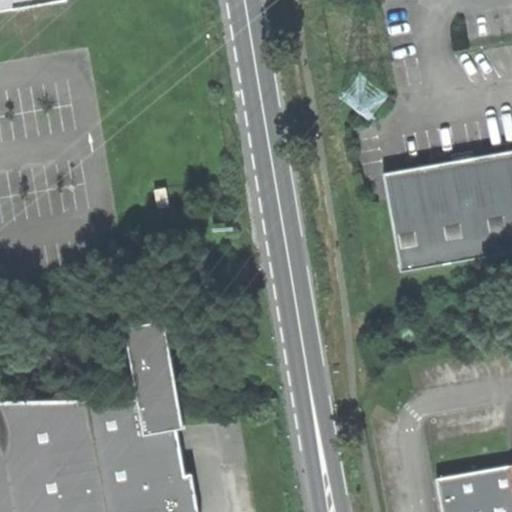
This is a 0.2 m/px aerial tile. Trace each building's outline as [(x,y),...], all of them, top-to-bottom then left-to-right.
[(0,0),(0,10),(59,0),(0,0)] [(383,172),(401,270),(511,250),(511,149),(462,158),(383,172)] [(157,189),(161,208),(171,206),(167,186),(157,189)] [(127,326),(130,341),(170,334),(167,319),(127,326)] [(170,334),(130,341),(140,399),(142,405),(182,398),(170,334)] [(0,511),(201,511),(194,475),(187,476),(180,429),(187,428),(182,398),(142,405),(140,399),(0,401),(0,511)] [(511,511),(511,465),(439,478),(444,511),(511,511)]
